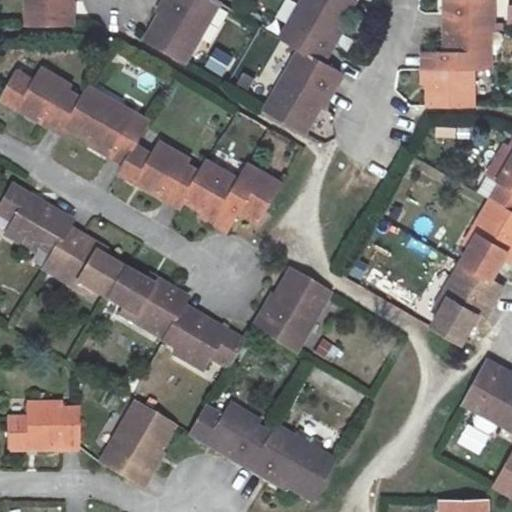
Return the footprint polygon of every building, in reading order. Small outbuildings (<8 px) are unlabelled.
[(79,25),(77,0),(32,0),(33,26),(79,25)] [(173,0),(166,13),(152,40),(190,60),(222,0),(173,0)] [(173,0),(164,0),(164,1),(160,9),(166,13),(173,0)] [(303,0),(286,31),(307,43),(325,53),(344,17),(353,0),(303,0)] [(446,0),(447,31),(494,32),(497,32),(496,0),(446,0)] [(351,21),(344,17),(325,53),(331,57),(351,21)] [(494,70),(494,32),(447,31),(447,54),(425,54),(425,69),(477,69),(494,70)] [(325,53),(307,43),(272,105),(312,125),(326,99),(345,64),(331,57),(325,53)] [(226,76),(233,58),(214,49),(206,68),(226,76)] [(345,64),(326,99),(332,102),(350,67),(345,64)] [(74,120),(88,97),(73,88),(76,84),(47,68),(40,80),(21,70),(7,97),(47,120),(50,116),(70,127),(74,120)] [(477,69),(425,69),(425,85),(432,84),(432,106),(477,106),(477,69)] [(74,120),(99,135),(134,154),(142,138),(154,117),(95,84),(88,97),(74,120)] [(130,161),(134,154),(99,135),(95,143),(130,161)] [(194,195),(209,167),(195,160),(198,155),(168,138),(162,149),(142,138),(134,154),(130,161),(127,166),(169,189),(170,187),(192,199),(194,195)] [(511,181),(505,193),(511,196),(511,152),(503,168),(511,173),(511,181)] [(209,209),(224,218),(248,174),(216,156),(209,167),(194,195),(212,205),(209,209)] [(248,174),(224,218),(237,225),(248,204),(269,215),(290,176),(257,158),(248,174)] [(57,251),(71,224),(74,221),(53,209),(55,205),(16,184),(1,210),(18,220),(10,233),(42,250),(45,244),(57,251)] [(504,275),(511,261),(511,196),(505,193),(480,235),(486,240),(476,257),(504,275)] [(103,242),(71,224),(57,251),(50,263),(93,289),(96,283),(112,293),(126,267),(105,256),(98,251),(103,242)] [(111,247),(103,242),(98,251),(105,256),(111,247)] [(473,337),(485,314),(491,306),(499,311),(511,289),(511,279),(504,275),(476,257),(450,299),(456,302),(445,320),(473,337)] [(301,263),(288,287),(268,324),(261,319),(254,332),(301,357),(340,285),(301,263)] [(126,267),(112,293),(129,302),(126,306),(171,333),(189,302),(194,293),(179,285),(164,276),(159,286),(150,281),(126,267)] [(159,286),(164,276),(156,272),(150,281),(159,286)] [(268,324),(288,287),(281,283),(261,319),(268,324)] [(189,302),(171,333),(184,341),(182,347),(213,364),(220,351),(236,360),(251,334),(212,312),(210,315),(189,302)] [(494,319),(499,311),(491,306),(485,314),(494,319)] [(497,359),(511,368),(511,358),(510,357),(501,352),(497,359)] [(511,368),(497,359),(474,397),(511,419),(511,368)] [(106,461),(142,483),(164,445),(177,423),(140,401),(106,461)] [(52,443),(80,442),(79,410),(63,410),(63,402),(26,403),(26,418),(6,418),(7,448),(52,446),(52,443)] [(259,461),(276,432),(263,423),(265,419),(234,402),(226,414),(211,405),(196,431),(239,456),(241,452),(258,462),(259,461)] [(282,422),(276,432),(259,461),(293,481),(318,496),(340,456),(282,422)] [(164,445),(142,483),(150,487),(170,449),(164,445)] [(289,486),(293,481),(259,461),(258,462),(256,466),(289,486)] [(511,466),(503,483),(511,488),(511,466)] [(494,511),(494,500),(449,500),(448,511),(494,511)]
